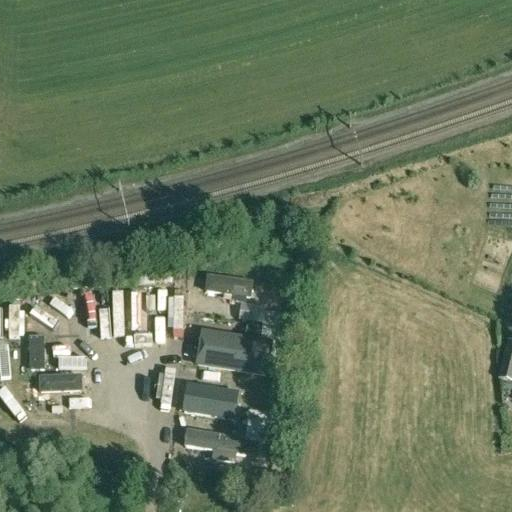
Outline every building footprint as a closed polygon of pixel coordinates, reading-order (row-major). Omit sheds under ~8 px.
[(176,280),(175,266),(159,267),(161,282),(176,280)] [(137,271),(138,280),(158,280),(158,270),(137,271)] [(250,284),(207,278),(205,298),(234,302),(233,307),(246,309),(247,304),(250,304),(253,285),(250,284)] [(177,318),(177,283),(165,284),(165,318),(177,318)] [(263,327),(284,330),(285,315),(265,313),(263,327)] [(284,330),(263,327),(261,340),(274,343),(282,344),(283,332),(284,330)] [(282,344),(274,343),(268,378),(273,379),(267,415),(282,417),(286,387),(287,381),(293,333),(287,332),(283,332),(282,344)] [(272,347),(200,335),(194,372),(266,384),(272,347)] [(131,341),(132,379),(154,378),(153,340),(131,341)] [(511,341),(508,340),(497,380),(511,383),(511,341)] [(37,343),(37,363),(46,363),(46,343),(37,343)] [(80,360),(79,344),(50,345),(51,366),(69,366),(69,361),(80,360)] [(81,390),(82,370),(43,369),(43,389),(81,390)] [(239,397),(188,389),(184,416),(234,425),(239,397)] [(42,407),(42,419),(61,419),(61,407),(42,407)] [(249,412),(247,427),(265,429),(265,426),(280,428),(282,417),(267,415),(249,412)] [(265,429),(247,427),(245,440),(263,443),(271,444),(278,445),(280,431),(275,430),(265,429)] [(249,443),(187,432),(184,452),(245,463),(249,443)]
